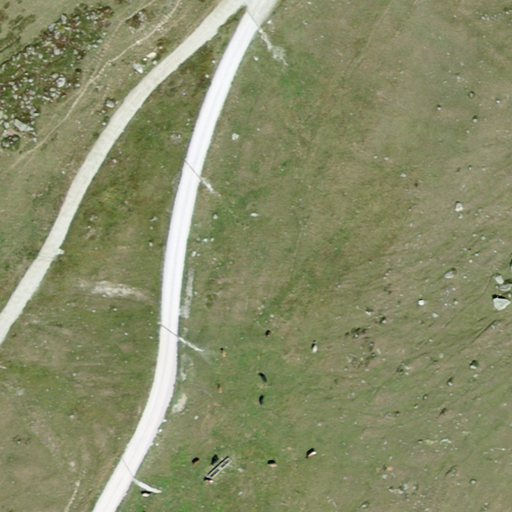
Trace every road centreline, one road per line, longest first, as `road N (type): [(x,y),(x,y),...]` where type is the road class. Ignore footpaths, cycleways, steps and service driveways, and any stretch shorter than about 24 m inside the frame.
road 1 (track): [(258,0),(203,130),(184,202),(161,399),(103,511)]
road 2 (track): [(0,330),(126,106),(235,0)]
